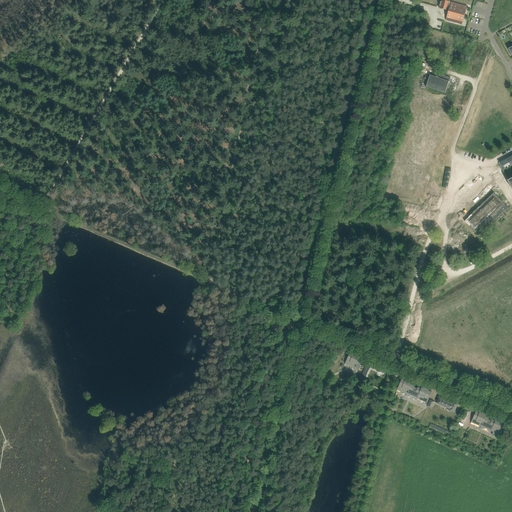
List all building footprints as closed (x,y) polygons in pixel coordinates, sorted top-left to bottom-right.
[(446,20),(462,24),(467,6),(445,0),(441,0),(439,8),(448,10),(446,20)] [(434,62),(421,59),(412,94),(460,107),(465,85),(449,81),(448,84),(430,80),(434,62)] [(411,117),(400,143),(439,160),(447,140),(434,134),(430,142),(419,137),(425,123),(411,117)] [(396,164),(384,190),(423,207),(432,187),(418,181),(414,189),(403,184),(410,170),(396,164)] [(511,203),(511,199),(493,179),(457,214),(478,236),(511,203)] [(353,354),(350,353),(345,363),(355,368),(354,369),(358,370),(363,360),(359,359),(360,356),(353,353),(353,354)] [(375,365),(374,368),(383,372),(386,367),(373,361),(372,364),(375,365)] [(366,366),(361,377),(365,378),(370,368),(366,366)] [(402,379),(397,389),(407,394),(406,395),(410,396),(411,395),(414,396),(413,398),(417,399),(417,398),(427,402),(432,392),(428,390),(429,389),(422,386),(421,388),(418,387),(417,388),(414,387),(415,385),(412,384),(412,382),(405,379),(405,380),(402,379)] [(440,397),(437,403),(450,408),(449,410),(454,412),(458,402),(453,400),(452,403),(448,401),(449,400),(447,399),(446,400),(440,397)] [(479,412),(476,411),(471,422),(481,426),(480,427),(484,429),(485,427),(488,429),(487,430),(491,432),(491,430),(501,435),(506,424),(503,423),(503,422),(496,419),(495,421),(492,419),(491,420),(488,419),(489,418),(486,416),(487,414),(480,411),(479,412)]
